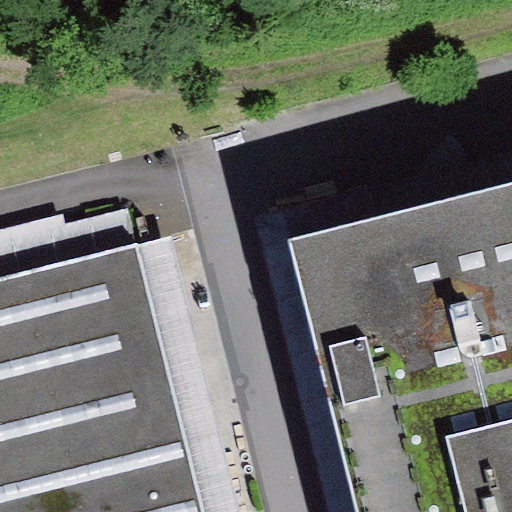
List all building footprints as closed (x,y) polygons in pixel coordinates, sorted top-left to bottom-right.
[(330,511),(354,511),(289,249),(511,194),(511,155),(257,218),(330,511)] [(354,511),(511,511),(511,194),(289,249),(354,511)] [(0,231),(0,289),(138,253),(127,210),(64,227),(61,216),(0,231)] [(138,253),(203,511),(239,511),(173,247),(138,253)] [(0,289),(0,511),(203,511),(138,253),(0,289)]
